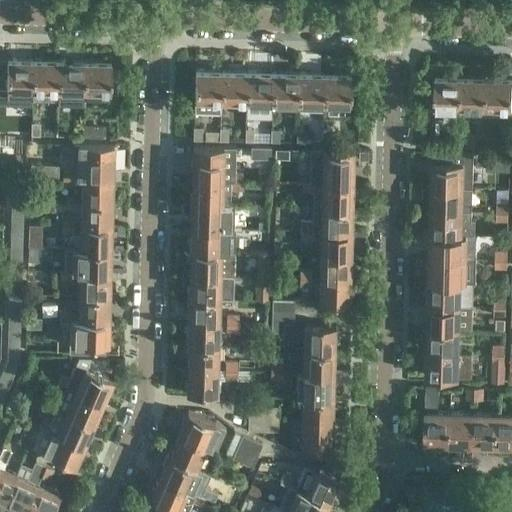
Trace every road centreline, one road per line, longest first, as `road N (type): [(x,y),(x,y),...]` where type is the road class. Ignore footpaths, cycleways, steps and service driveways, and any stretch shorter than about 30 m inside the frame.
road 1 (residential): [(103,511),(148,410),(161,18)]
road 2 (residential): [(390,457),(400,25)]
road 3 (residential): [(400,25),(161,18)]
road 4 (residential): [(161,18),(0,14)]
road 5 (unclassified): [(511,458),(390,457)]
